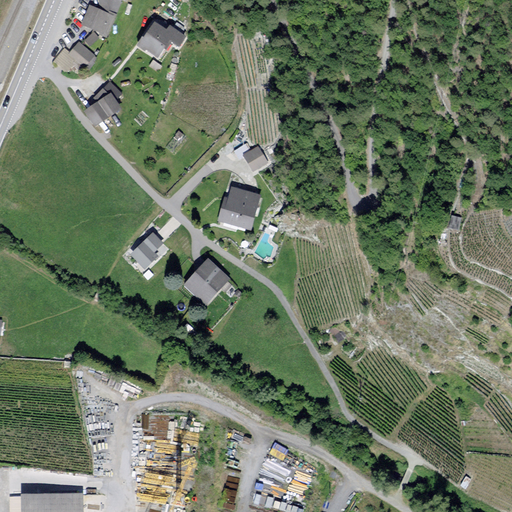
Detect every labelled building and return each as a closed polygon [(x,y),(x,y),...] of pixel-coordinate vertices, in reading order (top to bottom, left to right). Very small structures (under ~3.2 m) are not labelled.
[(112,18),(91,9),(83,27),(104,36),(112,18)] [(153,23),(138,46),(157,58),(168,40),(181,48),(186,40),(171,30),(169,33),(153,23)] [(93,57),(79,46),(70,57),(83,68),(93,57)] [(87,113),(95,125),(118,110),(110,98),(87,113)] [(262,150),(248,159),(257,174),(272,165),(262,150)] [(224,199),(218,220),(252,230),(261,198),(232,190),(229,200),(224,199)] [(154,237),(141,250),(149,258),(162,245),(154,237)] [(206,262),(186,286),(206,304),(227,280),(206,262)] [(80,511),(80,495),(16,497),(16,511),(80,511)] [(288,511),(274,499),(270,503),(265,499),(254,511),(288,511)]
